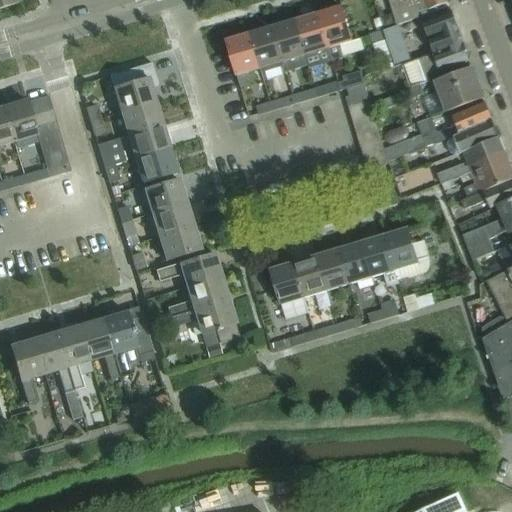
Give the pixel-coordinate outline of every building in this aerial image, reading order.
[(16,0),(0,0),(0,9),(18,3),(16,0)] [(396,0),(390,2),(396,21),(446,3),(445,0),(396,0)] [(317,15),(328,49),(332,62),(342,59),(338,46),(351,42),(341,8),(317,15)] [(428,38),(457,28),(451,12),(422,21),(428,38)] [(304,56),(328,49),(317,15),(294,22),(304,56)] [(281,63),(304,56),(294,22),(271,28),(281,63)] [(259,69),(281,63),(271,28),(249,35),(259,69)] [(434,55),(463,45),(457,28),(428,38),(434,54),(434,55)] [(387,34),(392,60),(405,57),(400,32),(387,34)] [(247,73),(259,69),(249,35),(226,42),(241,89),(251,86),(247,73)] [(420,84),(428,82),(426,76),(469,61),(463,45),(434,55),(434,54),(404,64),(412,87),(420,84)] [(120,114),(154,103),(150,88),(156,86),(154,80),(156,79),(151,64),(109,77),(120,114)] [(483,98),(472,69),(435,83),(446,113),(483,98)] [(340,91),(347,89),(364,84),(365,84),(361,72),(342,77),(343,81),(338,83),(340,91)] [(316,98),(340,91),(338,83),(314,90),(316,98)] [(349,97),(366,92),(364,84),(347,89),(349,97)] [(407,100),(423,94),(420,84),(412,87),(403,90),(404,92),(407,100)] [(294,105),(316,98),(314,90),(291,97),(294,105)] [(348,108),(370,102),(366,92),(349,97),(345,98),(348,108)] [(373,114),(407,100),(404,92),(370,105),(373,112),(373,114)] [(31,117),(52,111),(48,97),(26,103),(26,101),(2,109),(12,143),(36,136),(34,128),(31,117)] [(272,112),(294,105),(291,97),(269,103),(272,112)] [(373,112),(370,105),(370,102),(348,108),(352,119),(373,112)] [(127,137),(162,127),(154,103),(120,114),(127,137)] [(259,116),(272,112),(269,103),(256,107),(259,116)] [(459,134),(492,121),(485,103),(467,111),(452,117),(456,125),(433,134),(427,119),(416,124),(417,127),(425,147),(451,138),(451,137),(459,134)] [(89,123),(99,120),(95,106),(85,109),(89,123)] [(0,146),(12,143),(2,109),(0,109),(0,146)] [(34,128),(55,122),(52,111),(31,117),(34,128)] [(185,132),(205,127),(201,111),(181,116),(185,132)] [(376,123),(373,114),(373,112),(352,119),(355,129),(376,123)] [(99,120),(89,123),(94,137),(103,134),(99,120)] [(448,140),(446,145),(450,154),(455,156),(459,154),(462,153),(498,137),(492,121),(459,134),(451,137),(451,138),(452,137),(453,138),(448,140)] [(37,139),(58,133),(55,122),(34,128),(36,136),(37,139)] [(358,140),(379,133),(376,123),(355,129),(358,140)] [(134,160),(168,150),(162,127),(127,137),(134,160)] [(399,127),(388,131),(385,134),(384,138),(386,141),(389,143),(392,143),(404,139),(407,137),(408,133),(407,130),(403,127),(399,127)] [(385,154),(388,162),(425,147),(417,127),(409,130),(412,138),(384,149),(385,154)] [(70,172),(61,144),(58,133),(37,139),(46,170),(48,178),(70,172)] [(361,150),(382,143),(379,133),(358,140),(361,150)] [(453,181),(470,173),(486,167),(483,160),(504,151),(498,137),(462,153),(468,166),(465,167),(464,164),(437,175),(438,177),(441,185),(453,181)] [(385,154),(384,149),(382,143),(361,150),(364,160),(385,154)] [(168,150),(134,160),(141,184),(176,173),(168,150)] [(467,198),(511,179),(511,170),(504,151),(483,160),(486,167),(470,173),(474,185),(464,189),(467,198)] [(104,169),(113,167),(109,152),(99,155),(104,169)] [(388,165),(388,162),(385,154),(364,160),(367,171),(388,165)] [(113,167),(104,169),(108,183),(117,180),(113,167)] [(35,182),(48,178),(46,170),(32,174),(35,182)] [(0,183),(0,184),(2,192),(17,188),(14,179),(0,183)] [(496,207),(511,200),(511,179),(467,198),(461,201),(464,208),(486,199),(490,209),(496,207)] [(151,214),(185,204),(178,180),(144,191),(151,214)] [(453,181),(441,185),(443,191),(455,186),(453,181)] [(117,187),(110,189),(112,197),(119,194),(117,187)] [(511,200),(496,207),(502,219),(462,237),(472,261),(493,252),(489,241),(493,239),(493,237),(507,231),(508,235),(511,232),(511,200)] [(158,238),(192,227),(185,204),(151,214),(158,238)] [(120,224),(130,221),(126,207),(116,210),(120,224)] [(130,221),(120,224),(125,238),(134,235),(130,221)] [(192,227),(158,238),(166,262),(200,251),(192,227)] [(423,242),(412,245),(408,229),(384,237),(397,281),(407,278),(409,279),(419,276),(424,274),(426,272),(429,269),(430,264),(423,242)] [(399,285),(397,281),(384,237),(361,243),(371,278),(383,274),(387,288),(399,285)] [(361,243),(338,250),(349,285),(358,282),(360,290),(374,286),(371,278),(361,243)] [(489,280),(511,268),(511,244),(508,246),(498,250),(502,260),(489,267),(491,271),(486,274),(489,280)] [(326,291),(349,285),(338,250),(316,257),(326,291)] [(140,254),(130,257),(135,271),(144,268),(140,254)] [(186,288),(220,278),(213,254),(155,272),(158,283),(182,275),(186,288)] [(303,298),(326,291),(316,257),(293,264),(303,298)] [(281,305),(303,298),(293,264),(270,271),(281,305)] [(482,329),(482,339),(511,320),(511,268),(489,280),(485,283),(504,316),(501,318),(501,316),(482,329)] [(169,319),(227,301),(220,278),(186,288),(190,302),(166,309),(169,319)] [(428,285),(416,288),(420,304),(432,301),(428,285)] [(407,313),(419,310),(415,295),(403,298),(407,313)] [(227,301),(169,319),(172,328),(196,321),(200,335),(214,330),(219,345),(238,339),(234,325),(234,324),(227,301)] [(381,312),(384,320),(399,316),(396,307),(381,312)] [(371,324),(384,320),(381,312),(368,316),(371,324)] [(102,320),(119,378),(129,375),(122,352),(135,348),(140,364),(153,360),(141,317),(128,321),(126,313),(102,320)] [(110,381),(119,378),(102,320),(80,327),(90,361),(103,357),(110,381)] [(336,325),(339,334),(353,329),(351,321),(336,325)] [(511,321),(482,339),(503,401),(504,403),(511,396),(511,321)] [(325,338),(339,334),(336,325),(323,329),(325,338)] [(76,365),(90,361),(80,327),(56,334),(73,392),(83,389),(76,365)] [(64,395),(73,392),(56,334),(33,341),(43,375),(57,371),(64,395)] [(293,347),(307,343),(305,334),(291,339),(293,347)] [(30,379),(43,375),(33,341),(9,348),(27,406),(37,403),(30,379)] [(204,350),(207,360),(222,356),(219,345),(204,350)] [(165,395),(128,406),(132,420),(140,418),(157,412),(169,409),(167,401),(165,395)] [(78,409),(69,412),(72,421),(81,418),(78,409)] [(464,511),(456,494),(419,511),(464,511)]
